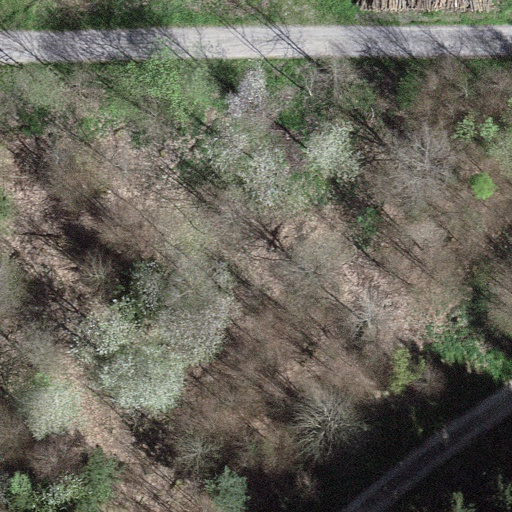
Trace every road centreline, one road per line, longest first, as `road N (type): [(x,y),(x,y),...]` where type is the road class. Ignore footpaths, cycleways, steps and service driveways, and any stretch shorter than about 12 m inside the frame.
road 1 (track): [(511,39),(0,45)]
road 2 (track): [(511,396),(368,511)]
